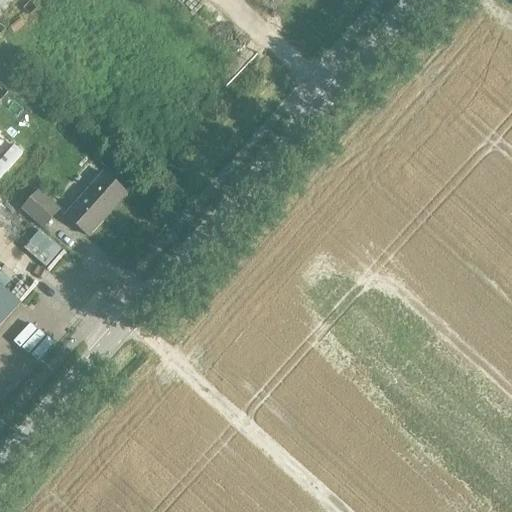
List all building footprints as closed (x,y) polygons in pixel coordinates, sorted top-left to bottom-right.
[(0,177),(23,152),(14,144),(0,159),(0,177)] [(103,173),(65,216),(88,237),(126,194),(103,173)] [(38,191),(22,209),(43,228),(59,210),(38,191)] [(61,248),(39,229),(23,246),(46,266),(61,248)] [(0,325),(20,303),(0,285),(0,325)]
